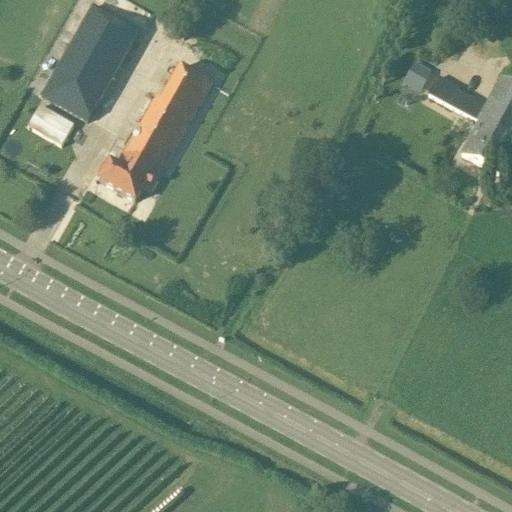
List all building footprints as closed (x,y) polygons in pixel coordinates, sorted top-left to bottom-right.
[(139,34),(92,8),(40,100),(87,126),(90,122),(97,109),(98,109),(130,52),(129,52),(138,38),(137,38),(139,34)] [(419,95),(430,73),(413,64),(402,86),(419,95)] [(142,192),(151,196),(212,88),(180,70),(161,104),(156,101),(117,171),(109,167),(98,186),(134,206),(142,192)] [(426,100),(447,112),(479,129),(462,161),(501,182),(511,161),(511,88),(501,83),(486,110),(456,95),(436,83),(426,100)] [(72,129),(39,109),(27,130),(60,150),(72,129)] [(0,141),(0,159),(21,169),(28,154),(0,141)]
